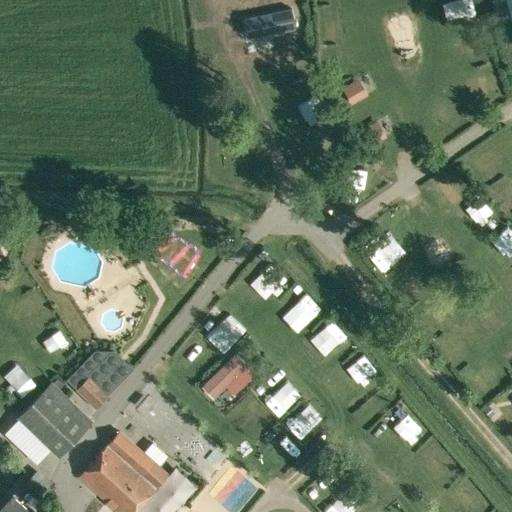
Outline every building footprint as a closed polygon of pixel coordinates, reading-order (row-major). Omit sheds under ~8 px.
[(511,0),(490,0),(497,25),(511,21),(511,0)] [(351,104),(368,95),(358,78),(342,88),(351,104)] [(370,146),(387,137),(377,120),(361,130),(370,146)] [(95,410),(133,369),(114,351),(94,350),(66,380),(95,410)] [(236,353),(202,385),(214,398),(248,366),(236,353)] [(58,456),(61,452),(92,420),(51,380),(17,416),(58,456)] [(126,426),(132,410),(122,406),(115,421),(126,426)] [(117,511),(134,511),(168,473),(119,430),(77,477),(117,511)] [(218,496),(236,511),(240,511),(263,488),(242,469),(218,496)] [(27,509),(12,495),(0,508),(0,511),(37,511),(30,506),(27,509)]
